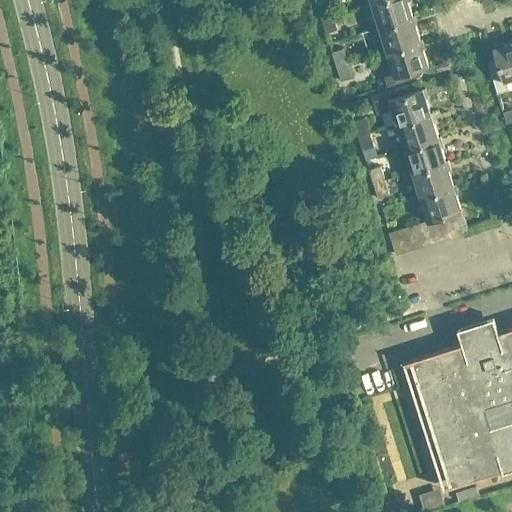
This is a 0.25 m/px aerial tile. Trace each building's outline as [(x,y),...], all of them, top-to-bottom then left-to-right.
[(379,28),(413,17),(407,0),(382,0),(372,4),(379,28)] [(333,16),(328,1),(317,5),(322,19),(333,16)] [(337,30),(333,16),(322,19),(326,34),(337,30)] [(420,41),(413,17),(379,28),(387,52),(420,41)] [(418,69),(428,66),(420,41),(387,52),(394,75),(384,74),(388,85),(420,75),(418,69)] [(511,42),(493,48),(497,60),(487,63),(497,92),(507,89),(505,81),(511,79),(511,42)] [(348,64),(343,50),(332,53),(337,67),(348,64)] [(352,78),(348,64),(337,67),(341,82),(352,78)] [(423,89),(412,92),(410,85),(372,97),(377,113),(392,109),(397,124),(431,114),(423,89)] [(511,122),(511,110),(503,113),(507,124),(511,122)] [(431,114),(397,124),(405,148),(438,138),(431,114)] [(369,132),(365,118),(354,121),(358,136),(369,132)] [(374,147),(369,132),(358,136),(363,151),(374,147)] [(438,138),(405,148),(397,151),(405,175),(412,172),(446,162),(438,138)] [(446,162),(412,172),(420,197),(454,186),(446,162)] [(385,181),(380,166),(369,170),(374,184),(385,181)] [(389,195),(385,181),(374,184),(378,198),(389,195)] [(462,211),(454,186),(420,197),(428,221),(428,222),(434,220),(446,216),(462,211)] [(453,237),(446,216),(434,220),(441,241),(453,237)] [(441,241),(434,220),(428,222),(428,221),(423,223),(430,245),(441,241)] [(430,245),(423,223),(412,226),(419,248),(430,245)] [(419,248),(412,226),(401,230),(407,252),(419,248)] [(407,252),(401,230),(389,233),(396,255),(407,252)] [(450,486),(511,465),(511,326),(498,331),(493,316),(457,327),(462,342),(410,359),(450,486)] [(477,486),(457,492),(459,500),(479,494),(477,486)]
